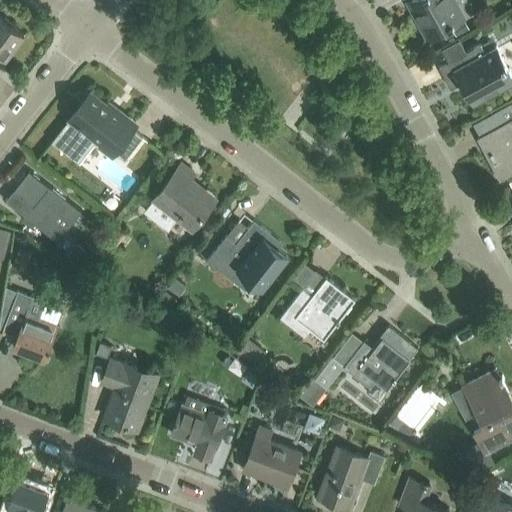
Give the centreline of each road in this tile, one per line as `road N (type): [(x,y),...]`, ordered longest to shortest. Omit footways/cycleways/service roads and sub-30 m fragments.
road 1 (residential): [(470,229),(417,258),(378,256),(88,31)]
road 2 (residential): [(470,229),(367,32),(335,0)]
road 3 (unclassified): [(0,421),(244,511)]
road 4 (residential): [(0,139),(88,31)]
